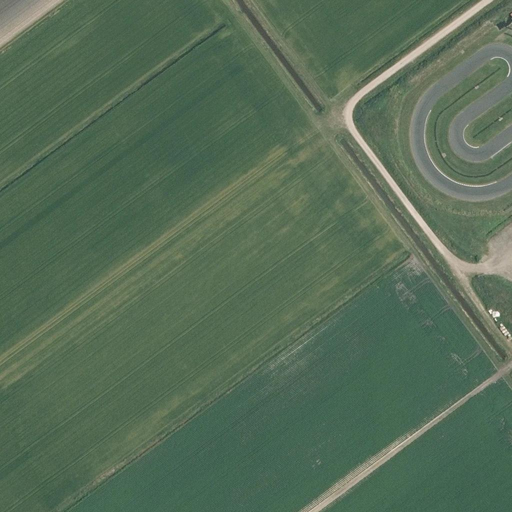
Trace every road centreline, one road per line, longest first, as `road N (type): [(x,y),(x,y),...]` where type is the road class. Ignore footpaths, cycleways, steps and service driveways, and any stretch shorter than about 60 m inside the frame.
road 1 (track): [(491,0),(346,112),(352,132),(511,345)]
road 2 (track): [(511,369),(319,511)]
